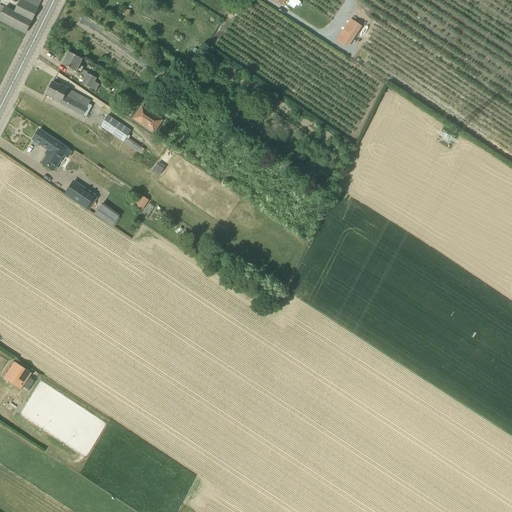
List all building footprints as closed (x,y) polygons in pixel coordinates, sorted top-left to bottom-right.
[(20,0),(21,1),(15,12),(12,11),(13,11),(5,7),(0,17),(0,19),(25,33),(38,9),(42,0),(20,0)] [(362,27),(351,19),(336,42),(347,49),(362,27)] [(97,78),(88,73),(83,70),(84,67),(79,65),(82,59),(68,52),(62,65),(76,72),(76,71),(86,76),(82,85),(91,89),(97,78)] [(53,100),(86,117),(92,106),(89,105),(91,101),(61,85),(60,87),(53,83),(46,94),(54,98),(53,100)] [(142,108),(139,113),(135,119),(154,132),(161,121),(142,108)] [(124,142),(131,131),(108,116),(100,127),(124,142)] [(43,163),(54,171),(64,156),(67,158),(72,152),(39,130),(33,140),(48,150),(46,154),(48,155),(43,163)] [(155,163),(150,170),(158,175),(162,169),(155,163)] [(95,196),(74,182),(65,195),(86,209),(95,196)] [(142,211),(149,201),(140,195),(133,204),(142,211)] [(112,227),(113,226),(119,218),(120,217),(102,204),(94,214),(112,227)] [(223,256),(225,253),(216,247),(214,250),(223,256)] [(31,374),(14,364),(4,380),(20,391),(31,374)]
